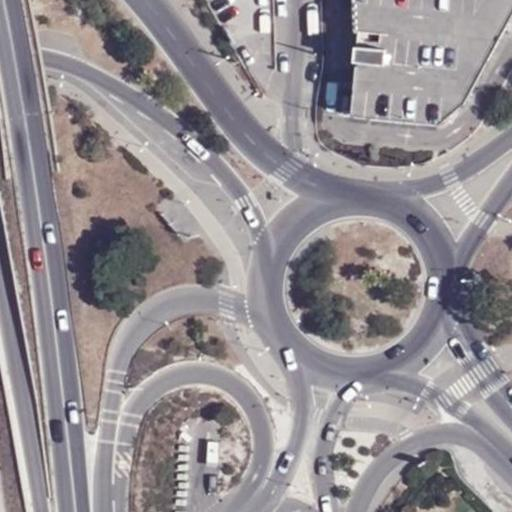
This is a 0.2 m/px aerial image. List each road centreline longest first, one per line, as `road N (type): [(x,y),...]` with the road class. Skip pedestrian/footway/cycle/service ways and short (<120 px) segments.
road 1 (secondary): [(87,511),(15,0)]
road 2 (secondary): [(0,27),(27,174),(67,511)]
road 3 (tertiary): [(0,55),(60,69),(138,110),(211,171),(267,255)]
road 4 (tertiary): [(106,511),(114,390),(131,332),(151,313),(201,298),(269,318)]
road 5 (tertiary): [(326,196),(243,126),(152,7)]
road 6 (secondary): [(0,274),(42,511)]
road 7 (tertiary): [(384,372),(451,399),(511,460)]
road 8 (tertiary): [(269,318),(296,355),(316,367),(384,372)]
road 9 (unclassified): [(511,138),(453,179),(393,198)]
